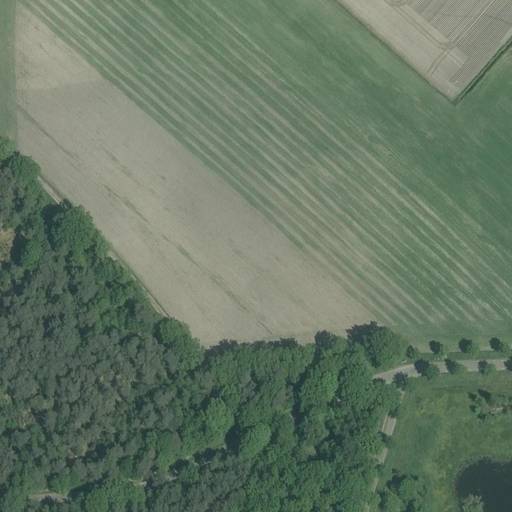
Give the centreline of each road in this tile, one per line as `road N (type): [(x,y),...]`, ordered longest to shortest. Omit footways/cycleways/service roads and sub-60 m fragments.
road 1 (track): [(250,439),(144,294),(0,148)]
road 2 (unclassified): [(250,439),(124,492),(0,503)]
road 3 (unclassified): [(250,439),(398,374)]
road 4 (unclassified): [(365,511),(398,374)]
